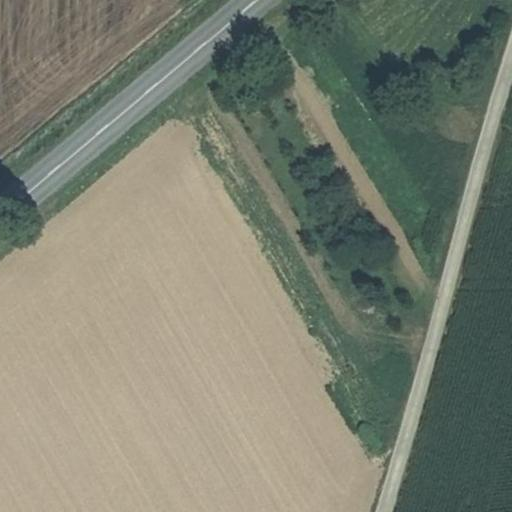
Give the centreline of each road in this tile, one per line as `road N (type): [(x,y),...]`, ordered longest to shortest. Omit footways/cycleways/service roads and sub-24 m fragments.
road 1 (track): [(381,511),(511,67)]
road 2 (secondary): [(0,216),(256,0)]
